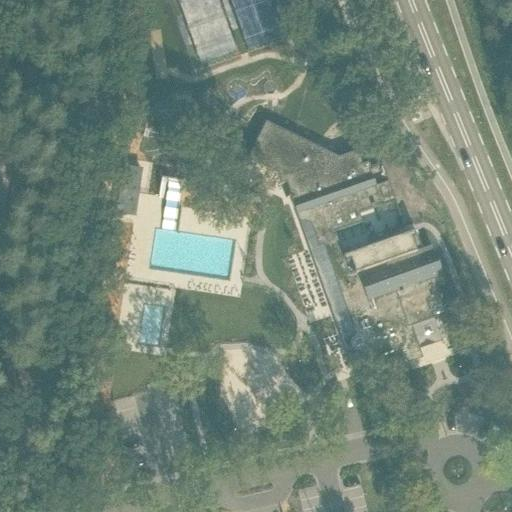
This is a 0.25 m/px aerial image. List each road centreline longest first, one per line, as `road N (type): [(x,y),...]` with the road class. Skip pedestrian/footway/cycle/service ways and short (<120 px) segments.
road 1 (unclassified): [(109,0),(69,288),(42,377)]
road 2 (unclassified): [(108,511),(350,451),(395,446),(429,458)]
road 3 (primary): [(511,262),(405,0)]
road 4 (unknown): [(0,203),(15,68),(8,18)]
road 5 (unclassified): [(42,377),(3,511)]
